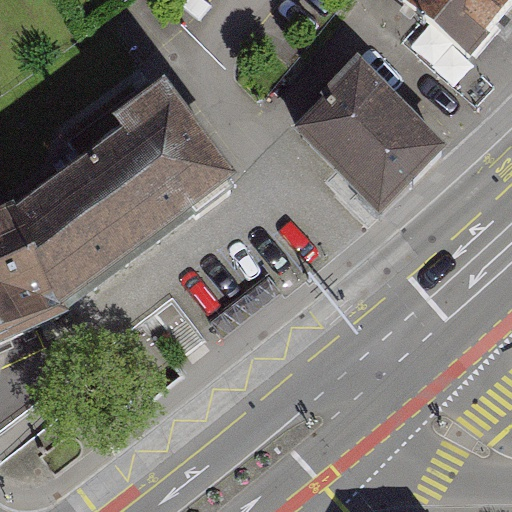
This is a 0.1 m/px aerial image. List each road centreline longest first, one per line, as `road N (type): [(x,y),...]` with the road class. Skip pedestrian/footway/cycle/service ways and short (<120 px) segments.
road 1 (primary): [(196,511),(374,369)]
road 2 (primary): [(374,369),(511,247)]
road 3 (tertiary): [(374,369),(459,440),(511,465)]
